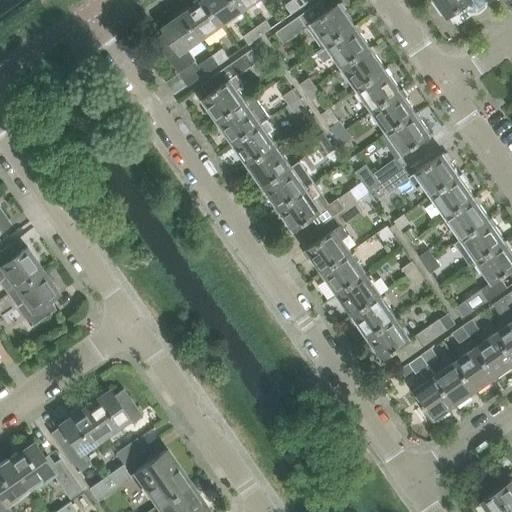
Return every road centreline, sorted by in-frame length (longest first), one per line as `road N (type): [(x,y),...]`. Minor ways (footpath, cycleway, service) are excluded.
road 1 (residential): [(411,482),(88,13)]
road 2 (residential): [(132,325),(0,132)]
road 3 (residential): [(262,511),(132,325)]
road 4 (residential): [(0,415),(132,325)]
road 5 (residential): [(411,482),(511,411)]
